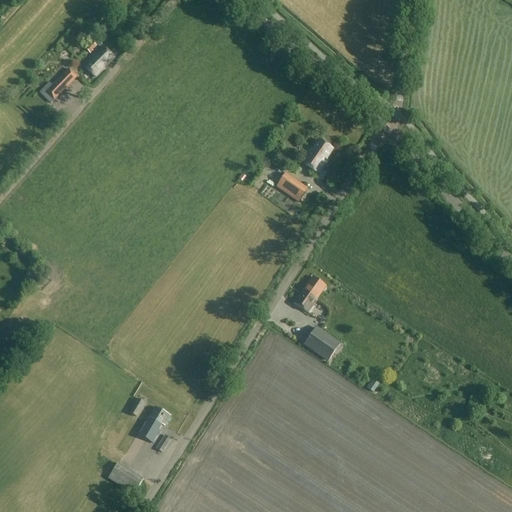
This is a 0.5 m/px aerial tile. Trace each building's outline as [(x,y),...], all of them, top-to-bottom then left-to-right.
[(105,13),(99,19),(103,23),(109,17),(105,13)] [(92,42),(86,49),(91,54),(93,51),(92,51),(97,46),(92,42)] [(104,68),(114,58),(103,47),(84,66),(95,78),(105,68),(104,68)] [(50,103),(77,76),(69,68),(52,85),(49,82),(39,93),(50,103)] [(311,149),(301,163),(318,175),(325,166),(324,166),(326,162),(327,163),(328,161),(327,159),(333,150),(320,141),(313,150),(311,149)] [(277,188),(299,203),(306,193),(295,185),(297,182),(286,174),(277,188)] [(308,313),(326,287),(313,277),(294,304),(308,313)] [(328,361),(340,345),(316,328),(305,345),(328,361)] [(376,378),(369,384),(373,389),(380,383),(376,378)] [(146,403),(138,399),(130,413),(137,418),(146,403)] [(92,415),(100,427),(112,419),(104,407),(92,415)] [(165,427),(171,417),(155,408),(149,417),(138,435),(131,431),(118,452),(130,458),(133,453),(139,456),(148,441),(153,444),(164,426),(165,427)] [(172,439),(165,435),(156,449),(163,453),(172,439)] [(144,480),(119,463),(109,479),(134,496),(144,480)]
